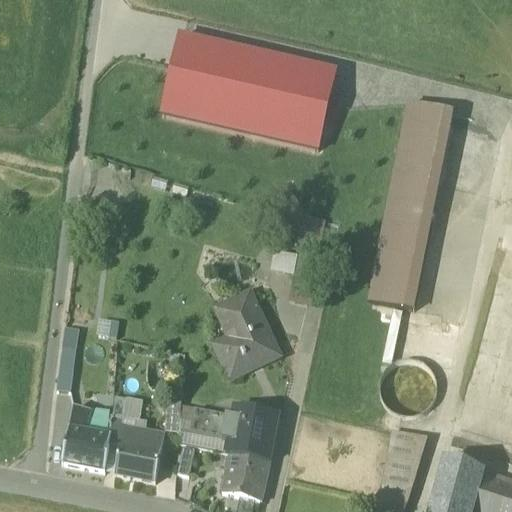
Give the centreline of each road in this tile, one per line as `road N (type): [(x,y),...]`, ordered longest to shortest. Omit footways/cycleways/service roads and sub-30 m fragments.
road 1 (track): [(32,490),(96,0)]
road 2 (residential): [(121,511),(0,483)]
